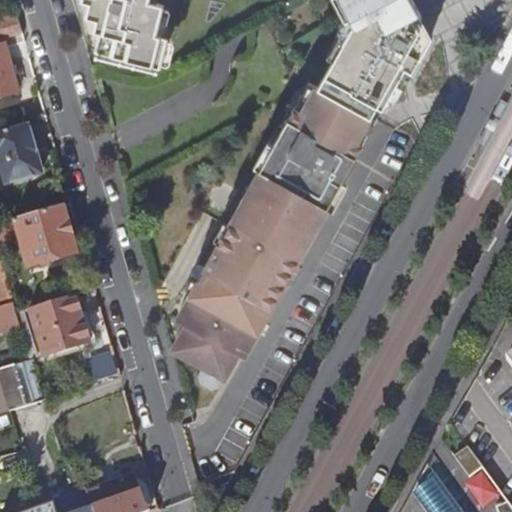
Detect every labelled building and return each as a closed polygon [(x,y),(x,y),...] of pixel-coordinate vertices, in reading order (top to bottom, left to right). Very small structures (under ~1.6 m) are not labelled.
[(80,0),(80,1),(88,3),(85,17),(96,19),(93,31),(100,33),(95,50),(154,65),(162,34),(157,33),(165,4),(150,0),(80,0)] [(426,44),(431,35),(412,0),(332,0),(345,21),(346,20),(348,23),(351,22),(353,25),(318,91),(371,119),(378,107),(384,110),(406,68),(412,71),(426,44)] [(0,40),(24,34),(20,17),(0,22),(0,40)] [(7,45),(0,46),(0,99),(21,94),(7,45)] [(309,86),(296,109),(303,113),(316,90),(309,86)] [(301,259),(296,256),(323,206),(328,209),(363,145),(358,143),(371,119),(318,91),(316,90),(303,113),(296,109),(261,172),(269,176),(241,226),(234,223),(180,326),(190,331),(176,357),(227,383),(241,357),(246,360),(301,259)] [(499,121),(508,105),(501,101),(492,117),(499,121)] [(0,170),(5,189),(45,177),(30,125),(0,133),(0,170)] [(483,149),(492,133),(485,129),(476,145),(483,149)] [(0,245),(23,238),(32,268),(80,254),(66,206),(0,225),(0,245)] [(0,299),(2,307),(15,303),(0,252),(0,299)] [(43,360),(90,345),(75,297),(28,312),(43,360)] [(18,316),(15,303),(2,307),(0,307),(0,335),(22,330),(18,316)] [(90,345),(43,360),(45,366),(92,351),(90,345)] [(42,403),(42,402),(31,362),(0,370),(0,374),(11,412),(42,403)] [(467,448),(453,457),(469,478),(481,468),(467,448)] [(429,467),(414,495),(425,511),(461,511),(443,485),(429,467)] [(97,481),(99,488),(123,479),(120,473),(97,481)] [(99,488),(88,492),(95,510),(96,510),(96,511),(149,511),(135,475),(123,479),(99,488)] [(96,511),(96,510),(95,510),(88,492),(33,511),(96,511)]
